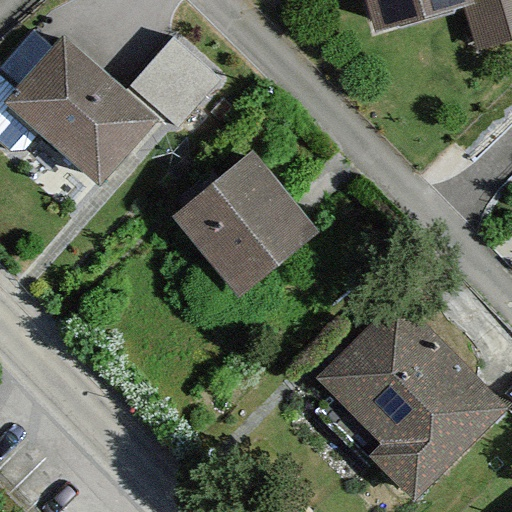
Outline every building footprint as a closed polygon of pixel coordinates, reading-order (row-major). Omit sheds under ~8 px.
[(511,0),(355,0),(371,64),(473,39),(480,68),(511,60),(511,0)] [(184,31),(138,78),(185,124),(231,77),(184,31)] [(88,50),(23,118),(121,212),(187,144),(88,50)] [(272,171),(195,241),(263,315),(340,245),(272,171)] [(511,429),(511,425),(404,325),(332,402),(442,504),(511,429)]
